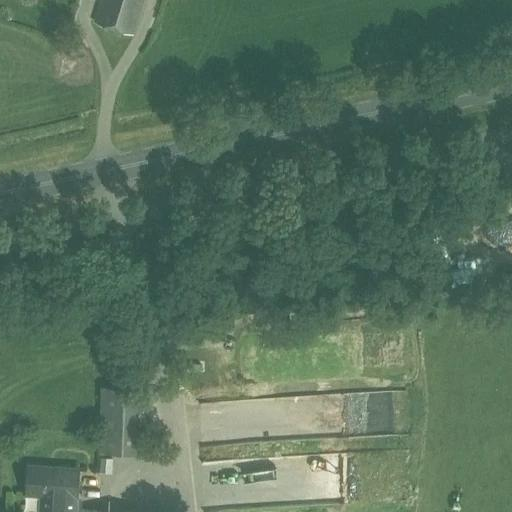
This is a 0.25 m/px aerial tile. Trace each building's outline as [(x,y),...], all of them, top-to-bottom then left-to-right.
[(143,0),(99,0),(93,20),(133,33),(143,0)] [(99,449),(135,450),(137,386),(100,385),(99,449)] [(233,418),(236,433),(264,429),(262,414),(233,418)] [(111,473),(112,458),(101,458),(100,472),(111,473)] [(79,467),(28,464),(26,492),(40,492),(38,511),(161,511),(76,507),(79,467)]
